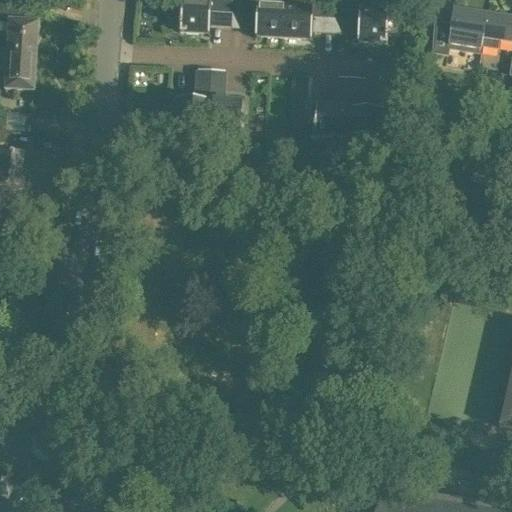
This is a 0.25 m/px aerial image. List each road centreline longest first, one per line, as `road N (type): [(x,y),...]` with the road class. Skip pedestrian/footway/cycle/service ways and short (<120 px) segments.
road 1 (residential): [(51,447),(102,48)]
road 2 (residential): [(387,65),(102,48)]
